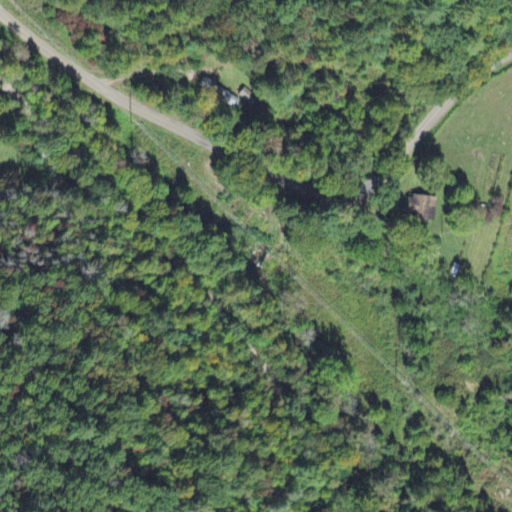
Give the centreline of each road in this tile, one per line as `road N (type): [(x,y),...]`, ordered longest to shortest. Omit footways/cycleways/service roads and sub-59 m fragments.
road 1 (tertiary): [(511,43),(389,132),(288,180),(139,109),(0,12)]
road 2 (residential): [(338,511),(328,470),(290,400),(148,226),(0,81)]
road 3 (residential): [(19,100),(14,117),(59,183),(0,199)]
